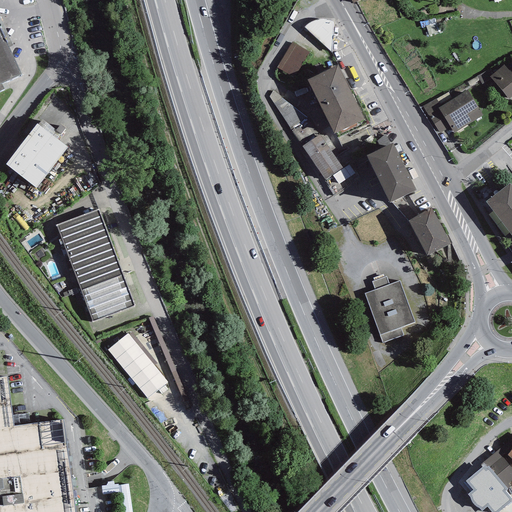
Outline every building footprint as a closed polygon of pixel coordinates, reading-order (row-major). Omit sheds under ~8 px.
[(308,24),(304,27),(332,52),(333,22),(327,20),(322,19),(317,20),(313,21),(308,24)] [(0,91),(4,89),(1,83),(21,75),(0,29),(0,91)] [(310,52),(293,42),(277,68),(294,78),(310,52)] [(338,65),(307,80),(334,133),(365,119),(338,65)] [(504,65),(490,77),(509,99),(511,96),(511,67),(509,70),(504,65)] [(441,107),(438,108),(450,127),(454,133),(483,115),(467,90),(441,107)] [(273,91),(269,97),(334,196),(360,179),(350,163),(343,169),(331,151),(335,149),(324,132),(319,135),(306,117),(273,91)] [(440,133),(450,127),(438,108),(441,107),(436,99),(422,106),(440,133)] [(42,120),(38,124),(57,139),(65,129),(60,124),(55,130),(42,120)] [(38,124),(37,124),(6,165),(36,188),(67,147),(57,139),(38,124)] [(381,149),(390,144),(385,134),(377,141),(381,149)] [(381,149),(366,155),(389,202),(416,190),(392,143),(390,144),(381,149)] [(511,186),(510,183),(486,201),(511,235),(511,186)] [(431,207),(408,221),(427,256),(451,244),(431,207)] [(97,212),(54,228),(91,327),(135,311),(97,212)] [(400,328),(415,323),(399,281),(389,284),(386,276),(372,282),(375,290),(364,294),(380,335),(382,343),(403,335),(400,328)] [(127,334),(107,350),(147,399),(167,382),(127,334)] [(3,382),(0,382),(0,511),(70,511),(59,422),(9,429),(3,382)] [(511,459),(507,455),(510,451),(504,446),(485,461),(507,489),(510,487),(508,484),(511,480),(511,459)] [(491,511),(499,511),(511,501),(511,499),(505,491),(507,489),(485,461),(480,465),(482,467),(465,481),(473,490),(467,494),(470,497),(470,499),(471,501),(473,504),(475,506),(477,507),(479,508),(482,511),(487,507),(491,511)]
